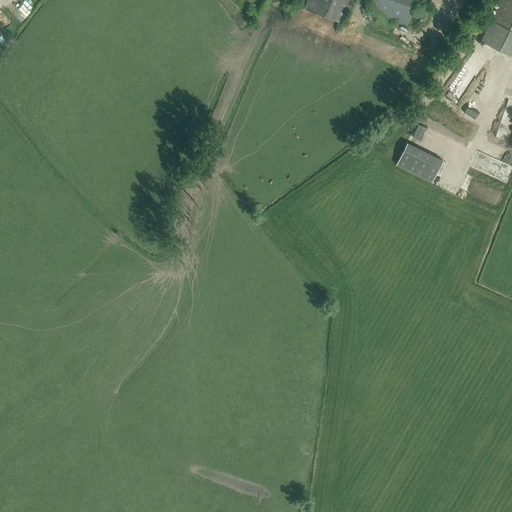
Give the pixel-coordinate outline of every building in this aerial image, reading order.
[(352,0),(307,0),(305,8),(343,23),(352,0)] [(407,26),(417,0),(416,0),(373,0),(369,11),(407,26)] [(511,0),(501,0),(490,23),(485,32),(480,41),(511,56),(511,0)] [(389,22),(386,31),(420,40),(422,31),(389,22)] [(511,97),(496,136),(511,142),(511,138),(511,97)] [(409,141),(398,165),(434,182),(445,159),(409,141)]
